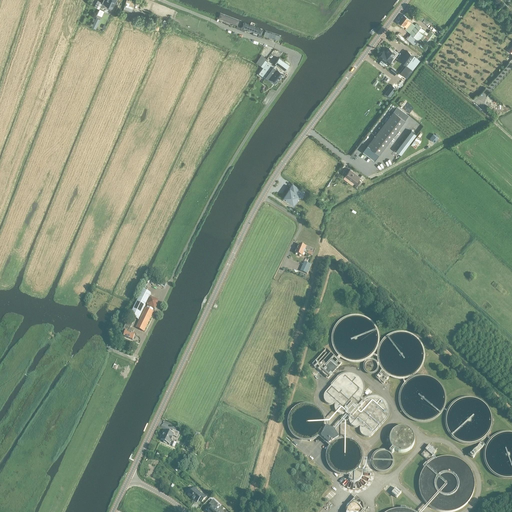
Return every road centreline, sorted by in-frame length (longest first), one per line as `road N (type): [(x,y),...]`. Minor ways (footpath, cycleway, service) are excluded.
road 1 (tertiary): [(129,477),(275,174),(407,0)]
road 2 (unclassified): [(288,73),(295,59),(286,50),(159,0)]
road 3 (unclassified): [(487,91),(437,45),(470,0)]
